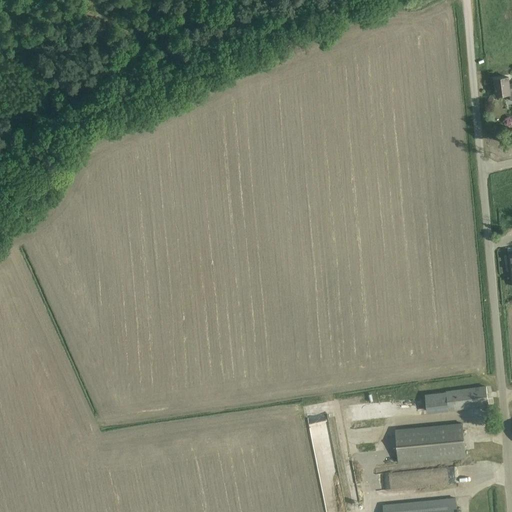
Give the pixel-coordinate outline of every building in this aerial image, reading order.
[(496,96),(506,95),(510,94),(510,100),(511,100),(511,84),(509,84),(509,77),(504,78),(494,79),(496,96)] [(446,392),(448,409),(449,410),(488,405),(486,387),(446,392)] [(399,463),(465,456),(462,423),(395,430),(399,463)] [(491,440),(473,441),(473,452),(492,451),(491,440)] [(383,506),(383,511),(457,511),(456,498),(446,499),(383,506)]
